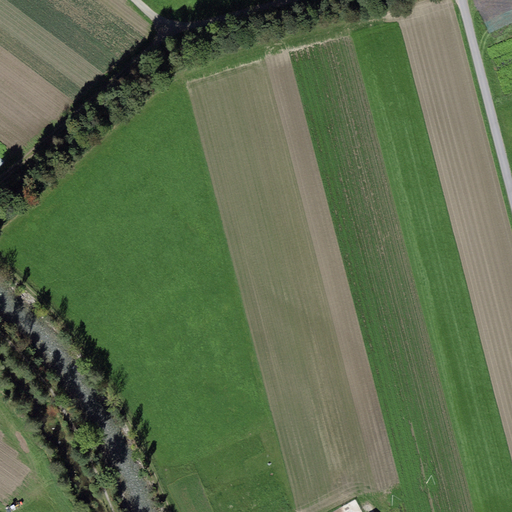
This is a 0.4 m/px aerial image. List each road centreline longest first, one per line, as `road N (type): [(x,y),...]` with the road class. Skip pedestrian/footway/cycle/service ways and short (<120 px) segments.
road 1 (track): [(138,0),(185,45),(313,0)]
road 2 (residential): [(511,189),(462,0)]
